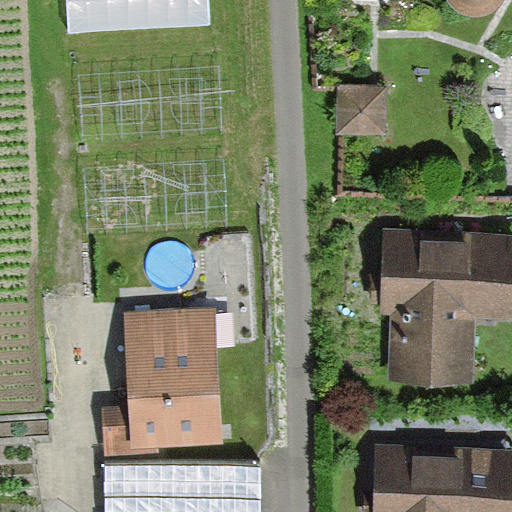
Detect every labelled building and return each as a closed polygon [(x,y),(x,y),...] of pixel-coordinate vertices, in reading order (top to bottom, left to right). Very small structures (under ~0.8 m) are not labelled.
[(217,0),(73,0),(75,30),(219,23),(217,0)] [(447,0),(455,7),(473,10),(488,6),(493,0),(447,0)] [(389,127),(391,84),(348,83),(347,125),(389,127)] [(511,244),(377,238),(373,312),(392,313),(388,387),(463,391),(466,317),(511,318),(511,244)] [(223,445),(216,309),(124,314),(129,406),(121,406),(103,407),(105,457),(160,454),(160,449),(223,445)] [(511,511),(511,459),(380,453),(377,511),(511,511)] [(265,511),(265,466),(110,466),(109,511),(265,511)]
